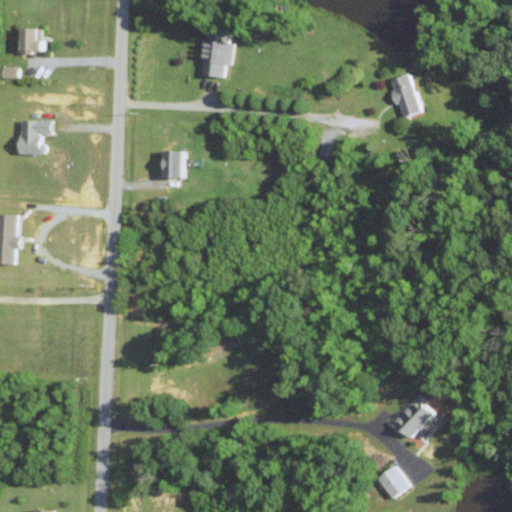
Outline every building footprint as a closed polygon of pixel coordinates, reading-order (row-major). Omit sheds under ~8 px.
[(48,27),(28,27),(28,38),(25,38),(25,50),(53,50),(53,39),(47,39),(48,27)] [(240,42),(236,41),(238,31),(215,27),(214,38),(206,36),(203,58),(209,59),(207,72),(230,76),(232,63),(237,64),(240,42)] [(394,80),(401,103),(405,102),(409,117),(430,111),(419,73),(394,80)] [(57,119),(24,119),(24,152),(48,152),(47,132),(57,131),(57,119)] [(193,176),(194,150),(171,149),(170,175),(193,176)] [(24,213),(1,213),(0,260),(0,262),(23,263),(24,213)] [(397,422),(415,439),(443,409),(425,392),(397,422)] [(414,485),(400,468),(383,481),(397,498),(414,485)]
